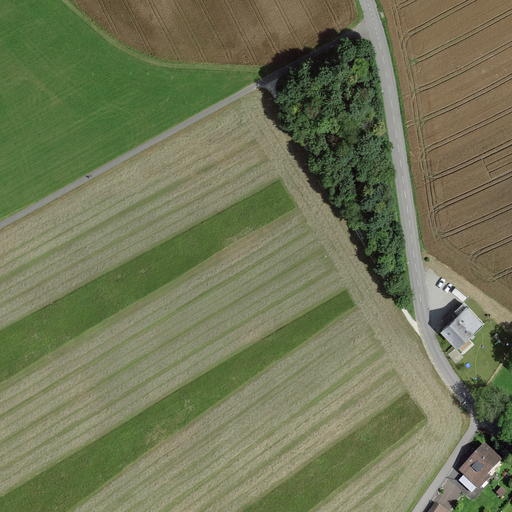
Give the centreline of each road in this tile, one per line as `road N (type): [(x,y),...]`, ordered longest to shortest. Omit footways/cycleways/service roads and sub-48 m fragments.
road 1 (residential): [(481,416),(443,370),(424,324),(365,0)]
road 2 (track): [(0,225),(371,18)]
road 3 (track): [(265,81),(434,353)]
